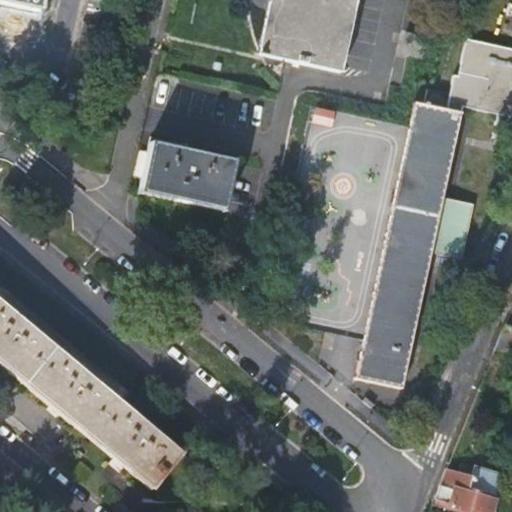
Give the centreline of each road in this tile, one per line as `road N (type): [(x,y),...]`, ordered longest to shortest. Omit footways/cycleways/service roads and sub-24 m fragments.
road 1 (residential): [(409,482),(29,161),(0,145)]
road 2 (residential): [(0,233),(344,511)]
road 3 (residential): [(409,482),(511,253)]
